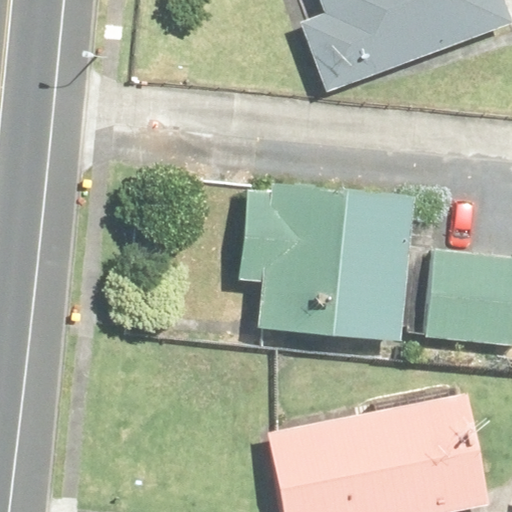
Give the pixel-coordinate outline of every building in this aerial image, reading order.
[(233,0),(260,59),(230,70),(253,129),(440,59),(423,8),(419,0),(233,0)] [(355,232),(281,227),(272,369),(346,374),(355,232)] [(462,300),(359,291),(353,379),(453,386),(462,300)] [(172,400),(141,387),(118,442),(149,455),(172,400)] [(420,511),(402,427),(200,470),(209,511),(420,511)]
